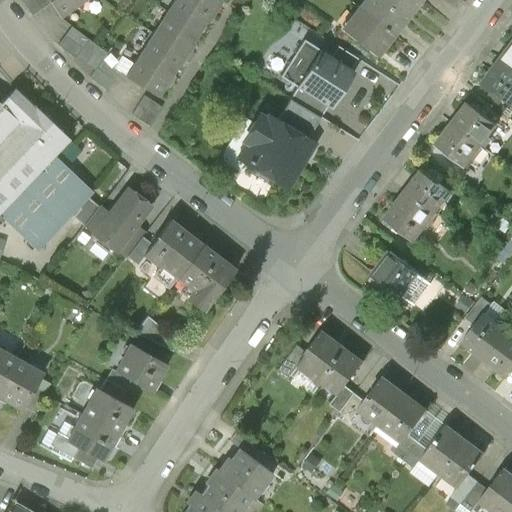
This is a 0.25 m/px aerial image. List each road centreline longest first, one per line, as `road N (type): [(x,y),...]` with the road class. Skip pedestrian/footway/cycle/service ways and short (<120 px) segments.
road 1 (residential): [(295,266),(106,121),(0,10)]
road 2 (residential): [(499,0),(295,266)]
road 3 (residential): [(295,266),(194,403),(131,511)]
road 4 (residential): [(511,430),(295,266)]
road 5 (residential): [(113,511),(0,466)]
